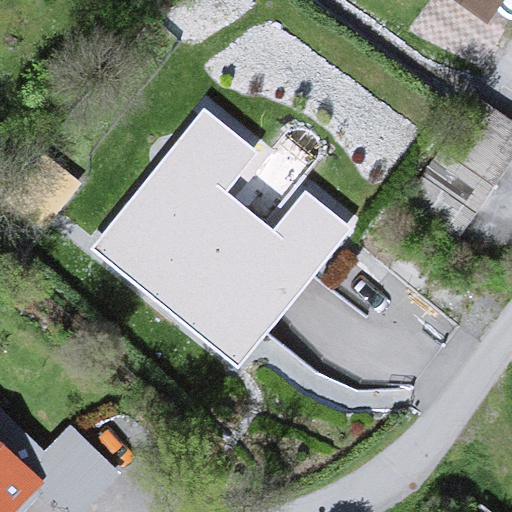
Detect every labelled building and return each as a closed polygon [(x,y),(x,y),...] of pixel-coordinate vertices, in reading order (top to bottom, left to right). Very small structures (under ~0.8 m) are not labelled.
[(444,0),(478,30),(505,0),(444,0)] [(205,105),(94,244),(237,358),(348,219),(205,105)] [(495,177),(436,139),(401,192),(460,230),(495,177)] [(9,195),(45,222),(86,167),(49,141),(9,195)] [(0,444),(0,509),(33,477),(0,444)]
